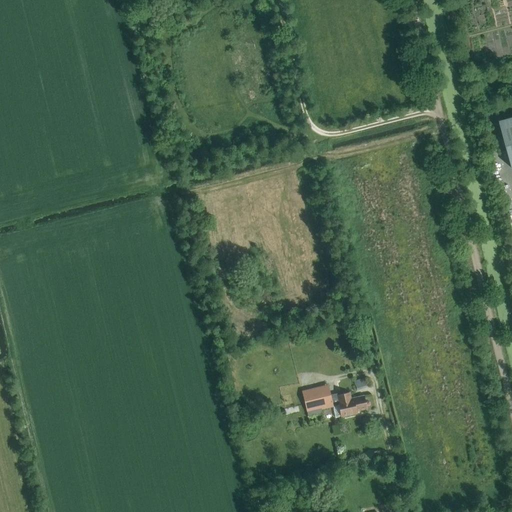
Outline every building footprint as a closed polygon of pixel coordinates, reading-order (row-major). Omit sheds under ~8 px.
[(511,118),(501,122),(511,162),(511,118)] [(346,354),(356,352),(354,344),(344,346),(346,354)] [(353,354),(356,367),(362,366),(359,352),(353,354)] [(354,381),(356,390),(368,387),(365,378),(354,381)] [(365,408),(363,395),(351,398),(350,392),(337,395),(337,394),(330,395),(329,392),(303,399),(307,413),(333,407),(335,418),(355,413),(355,411),(365,408)] [(331,426),(333,435),(340,434),(338,425),(331,426)]
